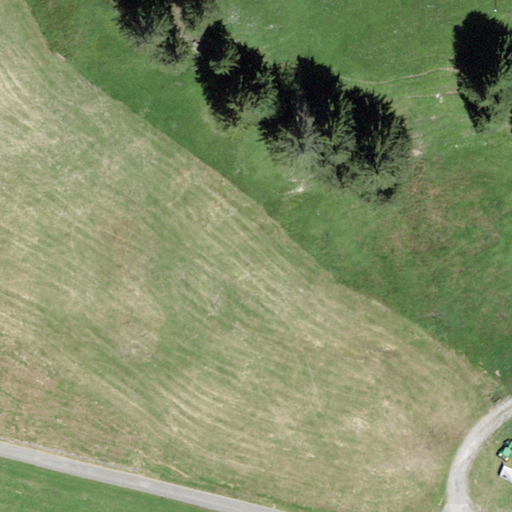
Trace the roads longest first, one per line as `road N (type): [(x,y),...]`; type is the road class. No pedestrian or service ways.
road 1 (unclassified): [(251,511),(0,445)]
road 2 (track): [(457,511),(460,464),(470,444),(511,405)]
